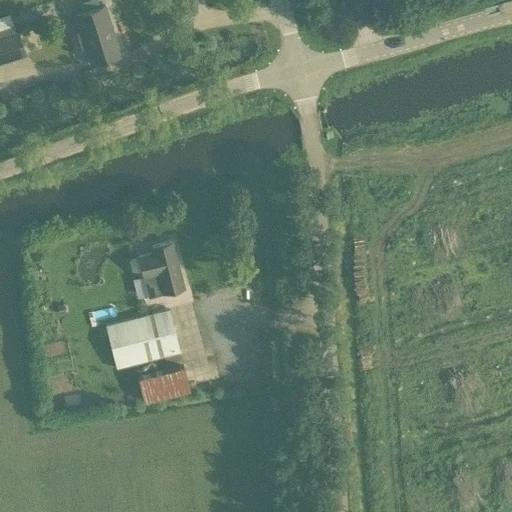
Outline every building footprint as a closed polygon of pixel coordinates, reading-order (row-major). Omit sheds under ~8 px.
[(104,6),(77,15),(82,30),(75,32),(81,49),(87,47),(92,63),(119,55),(104,6)] [(0,63),(26,55),(18,31),(15,31),(13,25),(0,28),(0,63)] [(152,246),(154,253),(138,257),(143,276),(159,272),(164,292),(183,287),(171,241),(152,246)] [(106,325),(116,366),(178,350),(167,309),(106,325)] [(141,374),(148,399),(195,387),(189,361),(141,374)]
